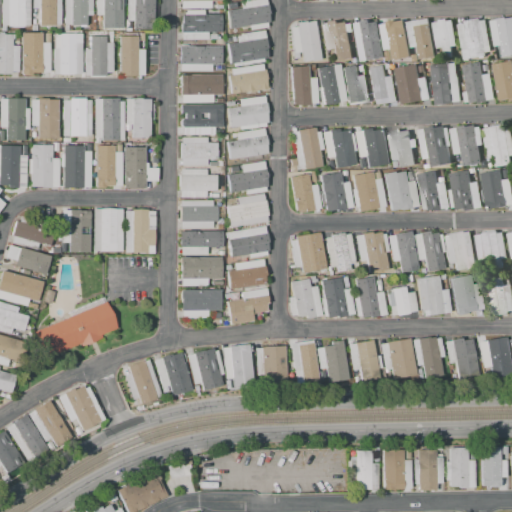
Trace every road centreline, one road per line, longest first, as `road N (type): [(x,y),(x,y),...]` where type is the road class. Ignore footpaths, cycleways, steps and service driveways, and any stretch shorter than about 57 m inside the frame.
road 1 (tertiary): [(511,398),(200,410),(125,429),(0,504)]
road 2 (tertiary): [(45,511),(111,471),(214,437),(511,427)]
